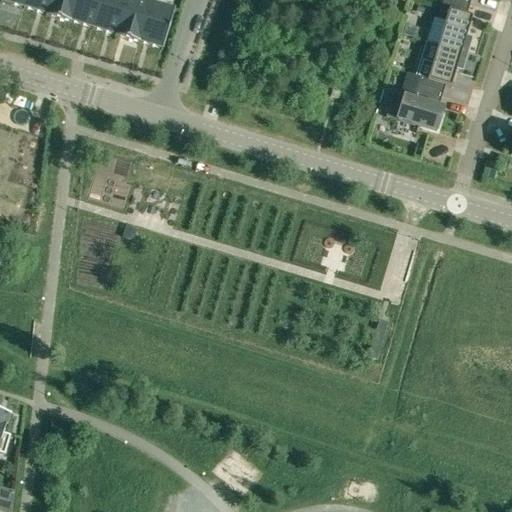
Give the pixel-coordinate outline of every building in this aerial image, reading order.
[(0,0),(0,3),(23,10),(25,0),(0,0)] [(25,0),(23,10),(45,17),(44,17),(45,18),(50,0),(25,0)] [(50,0),(45,18),(68,25),(75,0),(50,0)] [(75,0),(68,25),(69,25),(70,24),(92,31),(100,0),(75,0)] [(125,0),(100,0),(92,31),(114,37),(113,38),(114,38),(125,0)] [(138,0),(125,0),(114,38),(137,45),(150,3),(138,0)] [(461,53),(467,55),(471,43),(464,41),(471,18),(466,16),(469,5),(453,0),(442,0),(437,20),(445,22),(437,46),(461,53)] [(174,11),(150,3),(137,45),(138,46),(139,45),(162,52),(174,11)] [(418,28),(405,25),(402,35),(416,39),(418,28)] [(450,88),(457,65),(463,67),(467,55),(461,53),(437,46),(432,65),(421,61),(416,77),(419,78),(416,89),(441,97),(445,86),(450,88)] [(392,95),(385,118),(436,134),(443,110),(438,108),(441,97),(416,89),(412,101),(392,95)] [(0,454),(4,456),(10,436),(3,434),(9,415),(0,412),(0,454)]
